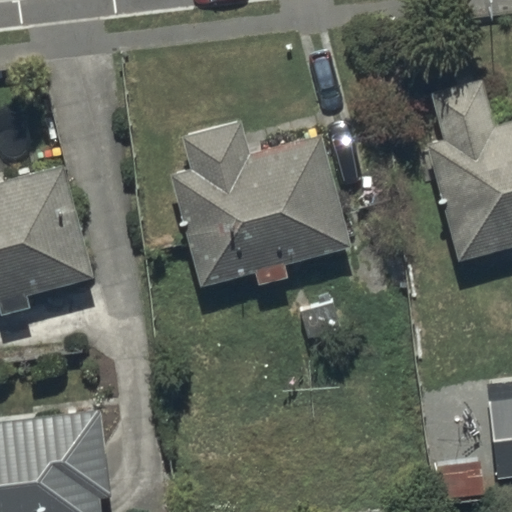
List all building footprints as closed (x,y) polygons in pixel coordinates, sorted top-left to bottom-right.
[(443,125),(427,130),(459,248),(511,233),(511,110),(495,115),(481,65),(430,78),(443,125)] [(190,155),(171,160),(201,273),(255,259),(258,272),(290,264),(286,252),(350,235),(320,123),(248,142),(239,110),(182,125),(190,155)] [(0,305),(5,305),(8,317),(34,310),(29,293),(90,277),(61,171),(0,187),(0,305)] [(511,370),(489,373),(497,467),(511,465),(511,370)] [(0,412),(0,511),(101,511),(99,485),(110,484),(102,403),(0,412)] [(482,459),(439,462),(442,497),(484,494),(482,459)]
